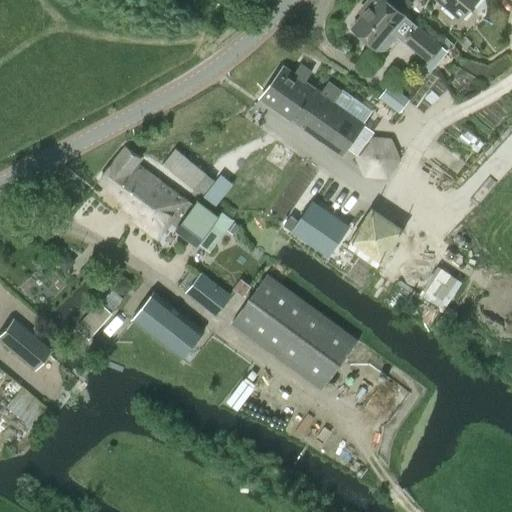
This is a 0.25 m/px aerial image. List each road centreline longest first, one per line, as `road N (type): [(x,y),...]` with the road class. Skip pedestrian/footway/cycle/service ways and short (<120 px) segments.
road 1 (tertiary): [(0,185),(219,64),(292,0)]
road 2 (unknown): [(511,94),(391,149)]
